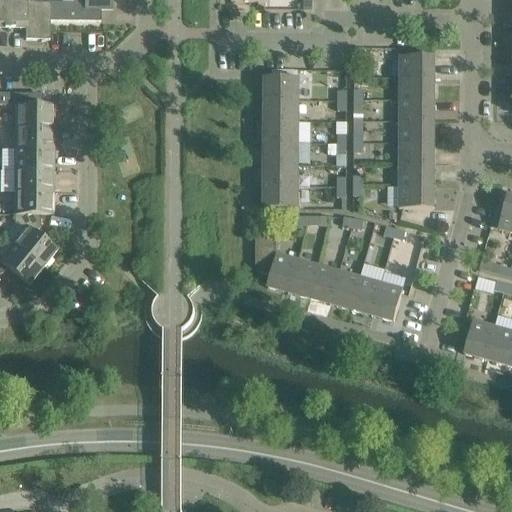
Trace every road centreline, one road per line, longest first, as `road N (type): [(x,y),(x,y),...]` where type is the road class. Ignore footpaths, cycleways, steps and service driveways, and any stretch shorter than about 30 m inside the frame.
road 1 (secondary): [(466,511),(289,460),(209,446),(90,442),(0,452)]
road 2 (residential): [(0,323),(37,315),(89,256),(90,72)]
road 3 (residential): [(213,33),(328,34),(329,21),(474,24)]
road 4 (residential): [(478,150),(424,348)]
road 5 (residential): [(478,150),(474,24)]
